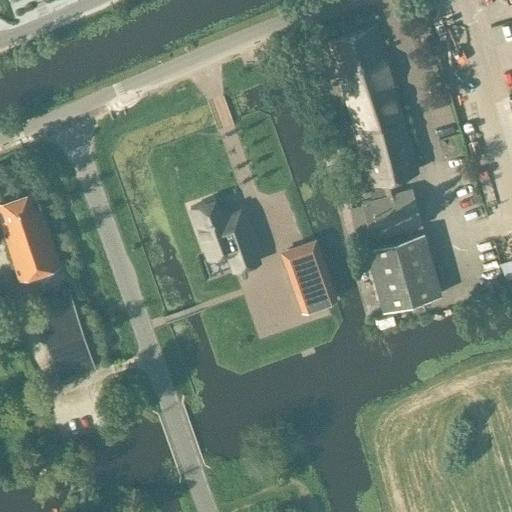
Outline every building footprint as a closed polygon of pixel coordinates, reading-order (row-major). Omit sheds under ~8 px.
[(376,28),(327,43),(369,183),(391,177),(418,169),(376,28)] [(293,66),(300,64),(298,57),(291,59),(293,66)] [(217,169),(185,180),(213,250),(256,234),(265,254),(289,247),(273,190),(229,207),(217,169)] [(389,194),(362,202),(372,238),(421,223),(411,188),(396,192),(391,177),(385,178),(389,194)] [(0,221),(19,277),(60,263),(35,188),(0,200),(0,221)] [(422,230),(365,247),(383,309),(441,292),(422,230)] [(311,279),(303,283),(316,318),(340,310),(323,265),(305,267),(311,279)] [(34,304),(53,361),(59,378),(95,366),(70,292),(34,304)] [(9,310),(0,313),(0,324),(13,320),(9,310)]
